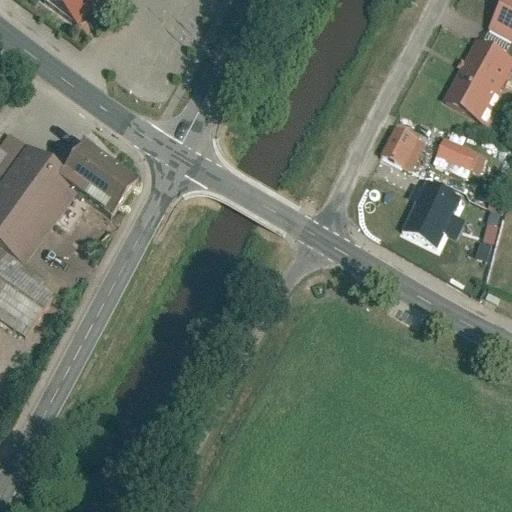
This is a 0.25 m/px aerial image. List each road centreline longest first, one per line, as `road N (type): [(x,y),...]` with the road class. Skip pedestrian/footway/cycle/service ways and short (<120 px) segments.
road 1 (tertiary): [(0,489),(179,160)]
road 2 (unclassified): [(317,240),(154,511)]
road 3 (unclassified): [(317,240),(439,0)]
road 4 (tertiary): [(0,27),(179,160)]
road 5 (tertiary): [(317,240),(511,341)]
road 6 (tertiary): [(257,0),(179,160)]
road 7 (tertiary): [(179,160),(317,240)]
